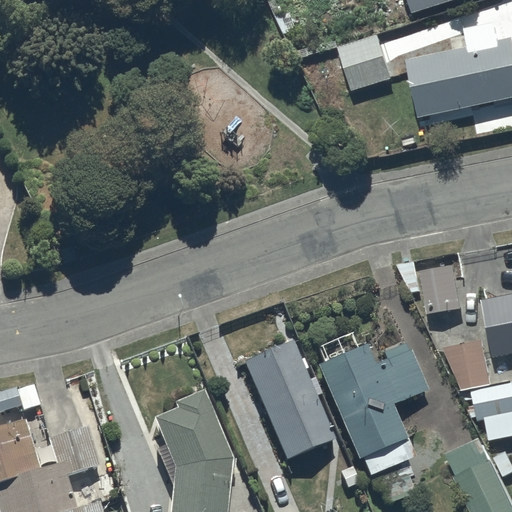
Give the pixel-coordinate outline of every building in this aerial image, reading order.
[(365,0),(327,0),(312,5),(326,49),(376,33),(365,0)] [(471,0),(406,0),(412,20),(471,0)] [(511,102),(511,42),(499,45),(495,28),(465,34),(468,51),(407,64),(419,122),(511,102)] [(393,83),(379,38),(338,51),(352,96),(393,83)] [(459,313),(453,269),(421,275),(427,318),(459,313)] [(511,298),(480,305),(493,363),(511,358),(511,298)] [(491,387),(482,344),(444,352),(462,393),(491,387)] [(334,444),(291,346),(242,367),(284,466),(334,444)] [(424,393),(405,348),(381,358),(384,366),(373,370),(365,350),(315,372),(353,463),(360,460),(367,475),(406,459),(385,409),(424,393)] [(511,440),(511,385),(471,394),(478,425),(485,424),(490,445),(511,440)] [(227,511),(232,462),(203,396),(173,408),(175,413),(153,423),(174,472),(169,511),(227,511)] [(99,511),(98,508),(87,511),(76,511),(66,479),(100,468),(88,430),(48,442),(57,470),(41,475),(25,425),(0,432),(0,511),(99,511)] [(486,464),(476,445),(447,459),(457,481),(456,481),(470,511),(511,511),(511,508),(490,463),(486,464)]
